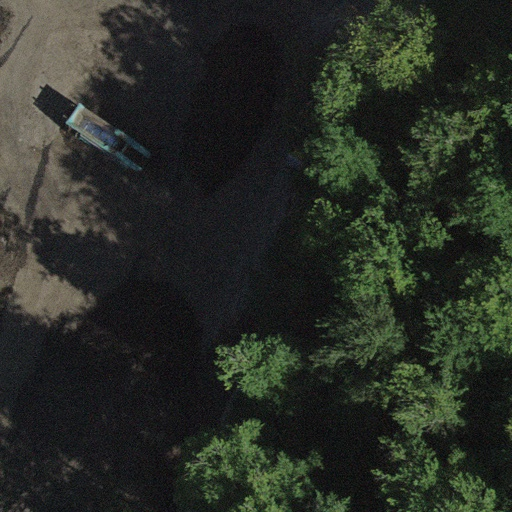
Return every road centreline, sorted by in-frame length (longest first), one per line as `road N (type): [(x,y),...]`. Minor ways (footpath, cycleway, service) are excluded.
road 1 (track): [(187,511),(276,182),(307,111),(397,0)]
road 2 (track): [(307,111),(340,180),(381,230),(440,256),(511,247)]
